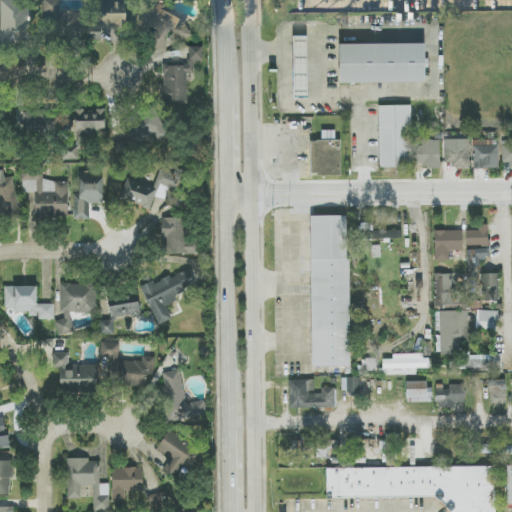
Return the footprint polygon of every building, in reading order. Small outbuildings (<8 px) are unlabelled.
[(0,0),(0,38),(28,37),(26,0),(0,0)] [(81,9),(58,10),(57,0),(41,0),(42,16),(58,16),(59,40),(82,39),(81,9)] [(95,0),(96,27),(124,26),(122,0),(95,0)] [(163,4),(157,0),(152,0),(135,26),(148,35),(145,39),(158,48),(178,19),(161,7),(163,4)] [(191,34),(183,21),(172,29),(180,42),(191,34)] [(293,37),(294,98),(308,98),(307,37),(293,37)] [(425,44),(340,45),(340,84),(425,82),(425,44)] [(187,102),(187,74),(194,74),(194,61),(203,61),(203,47),(188,47),(188,66),(162,66),(162,102),(187,102)] [(379,106),(380,168),(412,167),(411,106),(379,106)] [(124,121),(135,146),(166,132),(155,107),(124,121)] [(105,109),(72,110),(72,145),(63,145),(64,160),(79,160),(79,149),(83,149),(83,136),(106,136),(105,109)] [(56,133),(55,110),(24,111),(24,134),(56,133)] [(341,175),(341,140),(336,140),(335,131),(321,131),(322,141),(311,141),(311,176),(341,175)] [(440,167),(440,141),(416,140),(416,167),(440,167)] [(445,163),(452,163),(452,169),(470,169),(469,140),(444,140),(445,163)] [(473,142),(474,169),(499,168),(498,141),(473,142)] [(126,153),(125,143),(116,143),(116,153),(126,153)] [(120,201),(152,209),(155,197),(166,200),(169,188),(178,191),(183,172),(160,167),(156,185),(126,178),(120,201)] [(69,182),(43,181),(43,172),(23,171),(22,192),(36,192),(35,217),(68,218),(69,182)] [(0,215),(18,212),(13,177),(5,178),(4,172),(0,172),(0,215)] [(103,173),(79,173),(79,194),(74,194),(75,220),(90,220),(90,204),(103,204),(103,173)] [(35,212),(34,193),(27,193),(28,212),(35,212)] [(312,367),(350,367),(348,216),(310,217),(312,367)] [(163,218),(161,253),(197,254),(198,241),(188,241),(189,219),(163,218)] [(488,245),(488,225),(478,225),(478,231),(466,231),(467,246),(488,245)] [(402,239),(401,230),(362,231),(363,240),(402,239)] [(462,231),(434,231),(434,262),(449,261),(449,251),(463,251),(462,231)] [(467,250),(468,269),(479,269),(478,262),(487,261),(487,249),(467,250)] [(155,322),(171,317),(165,300),(197,290),(189,269),(142,285),(155,322)] [(453,274),(436,274),(436,307),(469,307),(470,292),(453,292),(453,274)] [(499,274),(482,274),(482,301),(499,301),(499,274)] [(37,287),(5,287),(5,308),(13,308),(13,312),(29,312),(29,318),(54,318),(54,304),(37,304),(37,287)] [(141,315),(138,293),(107,297),(111,321),(101,323),(103,335),(116,334),(114,319),(141,315)] [(468,311),(440,312),(441,355),(460,355),(460,344),(469,343),(468,311)] [(498,311),(477,311),(476,330),(497,331),(498,311)] [(155,358),(119,357),(120,343),(101,343),(100,358),(110,358),(109,384),(147,385),(147,374),(154,374),(155,358)] [(70,366),(69,353),(54,353),(54,368),(60,368),(61,393),(98,391),(97,365),(70,366)] [(416,375),(416,369),(429,368),(429,355),(393,355),(393,360),(383,360),(383,375),(416,375)] [(503,373),(502,355),(491,355),(491,373),(503,373)] [(490,359),(449,361),(450,369),(490,368),(490,359)] [(186,404),(180,370),(161,374),(170,423),(207,415),(204,401),(186,404)] [(360,378),(347,378),(347,393),(360,393),(360,378)] [(290,409),(337,407),(336,388),(321,388),(321,394),(314,394),(314,380),(289,381),(290,409)] [(506,380),(489,380),(489,405),(506,405),(506,380)] [(431,402),(430,382),(407,382),(407,403),(431,402)] [(465,385),(448,385),(448,386),(437,386),(436,408),(455,408),(455,403),(464,403),(465,385)] [(0,449),(8,449),(7,420),(0,419),(0,449)] [(157,450),(171,458),(163,472),(184,484),(203,451),(168,431),(157,450)] [(362,440),(362,455),(384,455),(384,464),(395,464),(395,447),(400,447),(400,435),(379,435),(379,440),(362,440)] [(420,459),(421,449),(425,449),(425,440),(405,439),(404,459),(420,459)] [(337,441),(316,441),(316,458),(326,458),(327,449),(337,449),(337,441)] [(511,446),(482,445),(481,454),(511,455),(511,446)] [(68,460),(68,499),(82,499),(82,486),(94,486),(94,511),(110,511),(109,484),(100,484),(100,460),(68,460)] [(0,495),(12,495),(11,462),(0,461),(0,495)] [(495,511),(495,466),(327,470),(327,500),(449,497),(449,511),(495,511)] [(112,469),(113,503),(126,502),(126,492),(144,492),(143,468),(112,469)]
